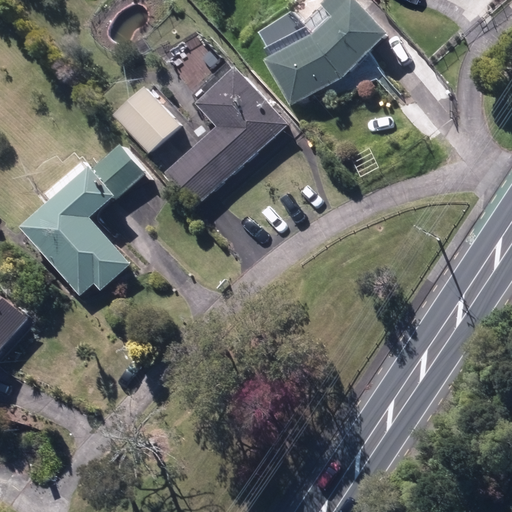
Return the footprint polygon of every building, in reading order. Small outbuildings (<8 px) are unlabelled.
[(267,62),(292,108),(344,79),(390,37),(356,0),(351,0),(349,2),(347,0),(330,0),(323,7),(335,19),(318,35),(267,62)] [(168,175),(198,208),(289,127),(239,71),(200,106),(220,128),(168,175)] [(117,117),(152,155),(181,128),(146,90),(117,117)] [(22,229),(81,296),(95,285),(102,294),(134,265),(93,219),(118,197),(119,200),(147,175),(122,147),(94,172),(91,168),(22,229)] [(0,352),(29,320),(0,293),(0,352)]
